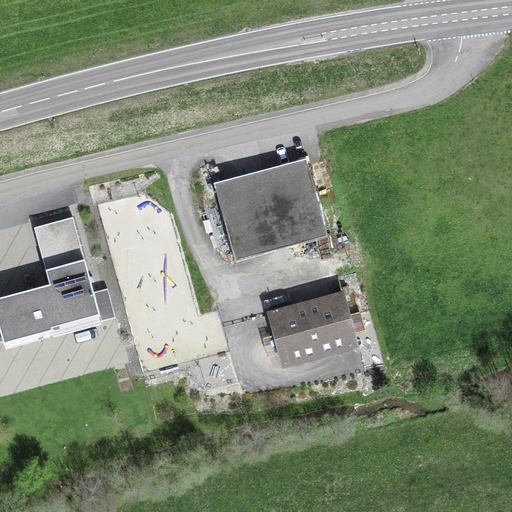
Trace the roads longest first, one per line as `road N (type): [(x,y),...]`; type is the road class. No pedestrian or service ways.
road 1 (primary): [(0,119),(289,48),(511,11)]
road 2 (unknown): [(174,151),(248,375),(257,381),(340,370)]
